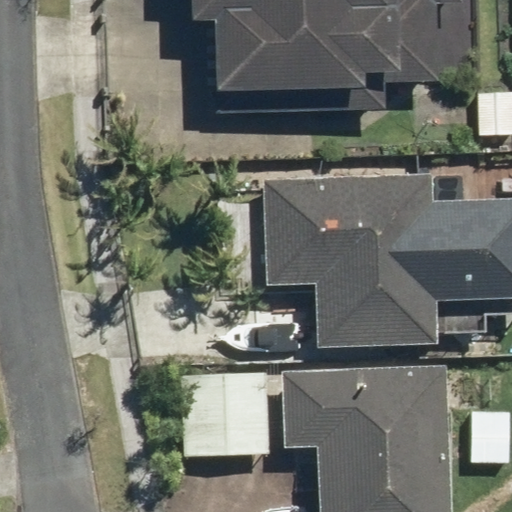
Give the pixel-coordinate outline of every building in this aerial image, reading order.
[(191,0),(192,26),(213,26),(216,117),(363,113),(362,88),(439,86),(436,8),(464,8),(463,0),(191,0)] [(432,179),(262,184),(265,291),(313,289),(314,352),(438,348),(436,307),(511,304),(511,203),(433,206),(432,179)] [(449,511),(447,370),(281,374),(283,452),(318,451),(319,511),(449,511)] [(264,463),(263,372),(179,374),(181,464),(264,463)] [(511,409),(466,410),(467,470),(511,469),(511,409)]
